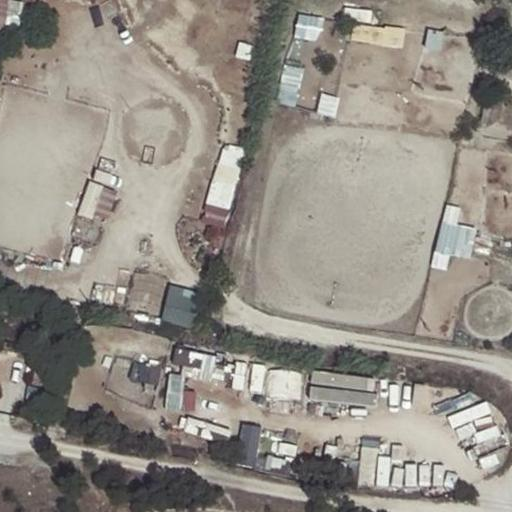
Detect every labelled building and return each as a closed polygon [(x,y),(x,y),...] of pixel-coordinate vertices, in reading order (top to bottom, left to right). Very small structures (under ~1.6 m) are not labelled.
[(0,0),(0,21),(18,24),(21,0),(0,0)] [(223,143),(205,220),(226,225),(245,148),(223,143)] [(89,183),(84,210),(112,215),(117,188),(89,183)] [(478,227),(458,223),(461,207),(446,204),(436,259),(471,265),(478,227)] [(167,321),(192,323),(194,288),(169,286),(167,321)] [(54,365),(56,354),(41,350),(39,362),(54,365)] [(309,400),(370,403),(371,375),(310,373),(309,400)] [(255,463),(260,428),(248,427),(244,461),(255,463)]
